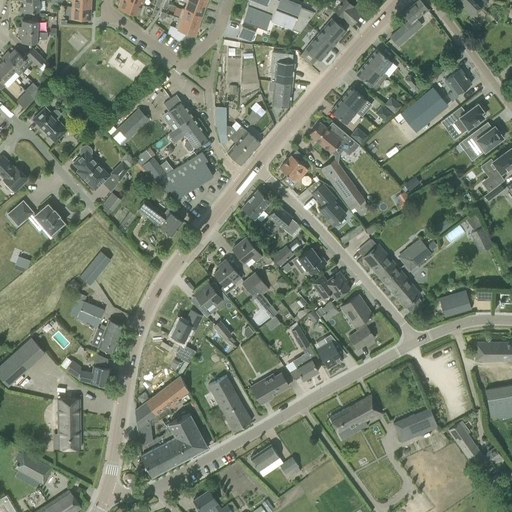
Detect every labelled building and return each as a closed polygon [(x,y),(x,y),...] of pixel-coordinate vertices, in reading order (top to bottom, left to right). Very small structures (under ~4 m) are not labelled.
[(39,11),(38,0),(32,0),(23,1),(23,6),(20,7),(20,12),(39,11)] [(142,5),(128,0),(122,0),(122,3),(121,2),(118,8),(141,16),(145,6),(142,5)] [(201,15),(204,5),(189,0),(187,0),(185,8),(184,9),(201,15)] [(299,32),(307,22),(251,0),(250,0),(248,5),(247,5),(242,19),(246,20),(244,26),(242,25),(237,38),(251,40),(255,30),(254,30),(256,24),(266,28),(269,18),(272,19),(271,21),(291,29),(299,31),(299,32)] [(251,0),(307,22),(314,12),(313,12),(300,7),(301,4),(289,0),(251,0)] [(344,0),(342,0),(334,10),(351,25),(361,14),(344,0)] [(421,24),(416,18),(427,9),(419,0),(418,0),(403,13),(409,20),(390,37),(397,45),(421,24)] [(454,0),(471,16),(487,0),(486,0),(454,0)] [(90,7),(72,7),(72,17),(89,18),(90,7)] [(182,7),(178,17),(198,24),(201,15),(184,9),(185,8),(182,7)] [(194,34),(198,24),(178,17),(175,27),(170,25),(167,33),(179,41),(188,32),(194,34)] [(333,45),(346,30),(332,18),(318,33),(333,45)] [(37,32),(37,20),(22,20),(21,26),(18,26),(18,31),(37,32)] [(47,32),(37,32),(18,31),(18,36),(21,36),(21,42),(31,43),(37,43),(37,38),(47,38),(47,32)] [(333,45),(318,33),(305,48),(320,61),(324,56),(333,45)] [(8,51),(4,54),(18,67),(22,72),(33,61),(38,66),(45,60),(32,48),(23,57),(14,49),(10,53),(8,51)] [(383,72),(392,62),(376,49),(368,60),(383,72)] [(0,65),(10,75),(14,71),(19,75),(22,72),(18,67),(4,54),(1,58),(3,60),(0,62),(0,65)] [(271,104),(289,106),(294,62),(269,59),(268,69),(275,70),(274,80),(269,80),(268,90),(273,91),(271,104)] [(387,75),(383,72),(368,60),(356,73),(375,89),(387,75)] [(3,83),(10,75),(0,65),(0,89),(0,90),(5,85),(3,83)] [(453,90),(447,95),(452,101),(458,96),(456,94),(471,84),(459,68),(444,79),(453,90)] [(417,92),(422,87),(410,74),(405,79),(417,92)] [(441,75),(437,78),(443,86),(447,83),(441,75)] [(29,95),(34,99),(41,91),(37,87),(29,95)] [(366,99),(351,87),(341,99),(356,111),(366,99)] [(415,131),(447,105),(432,87),(400,114),(399,112),(393,118),(396,123),(403,117),(415,131)] [(34,99),(29,95),(26,91),(16,101),(24,109),(34,99)] [(180,127),(193,117),(181,101),(176,95),(163,104),(179,126),(180,127)] [(391,97),(385,104),(395,112),(400,105),(391,97)] [(356,111),(341,99),(331,111),(346,123),(356,111)] [(453,112),(440,121),(445,128),(453,122),(461,133),(484,117),(481,113),(483,111),(477,103),(457,118),(453,112)] [(391,114),(382,105),(376,113),(385,121),(391,114)] [(55,141),(67,129),(57,119),(60,116),(60,114),(60,111),(58,110),(56,109),(53,110),(51,112),(45,106),(32,119),(39,125),(40,124),(45,128),(43,130),(55,141)] [(227,141),(223,126),(225,126),(225,106),(215,106),(215,127),(217,127),(221,143),(227,141)] [(139,109),(118,128),(128,138),(148,119),(139,109)] [(208,137),(193,117),(180,127),(179,126),(168,133),(175,142),(185,134),(189,139),(185,142),(184,145),(188,150),(190,150),(208,137)] [(236,131),(235,131),(241,137),(238,140),(252,152),(260,143),(236,121),(231,127),(236,131)] [(308,134),(330,153),(340,141),(346,146),(347,145),(354,151),(359,144),(332,121),(327,128),(319,121),(308,134)] [(477,129),(459,143),(462,141),(466,147),(469,145),(477,156),(484,151),(503,137),(502,137),(503,135),(500,130),(498,130),(494,125),(482,134),(477,129)] [(357,128),(351,135),(361,143),(367,136),(357,128)] [(240,165),(252,152),(238,140),(241,137),(235,131),(229,138),(235,143),(227,153),(240,165)] [(88,182),(94,189),(108,175),(89,155),(91,152),(91,150),(90,147),(88,146),(85,146),(82,147),(80,150),(81,153),(82,154),(73,163),(79,168),(77,171),(83,177),(84,176),(89,180),(88,182)] [(155,180),(172,170),(168,164),(162,168),(153,156),(155,154),(150,147),(133,159),(155,180)] [(510,147),(491,161),(496,167),(489,172),(493,177),(485,182),(491,190),(503,180),(499,174),(501,172),(502,173),(507,169),(507,168),(511,164),(511,148),(511,149),(510,147)] [(184,163),(172,170),(155,180),(169,193),(170,191),(175,199),(213,176),(204,162),(207,160),(202,152),(184,163)] [(3,179),(14,191),(27,178),(15,166),(14,167),(2,155),(0,157),(0,174),(4,178),(3,179)] [(303,175),(308,169),(304,166),(305,164),(301,161),(300,162),(291,155),(279,168),(293,179),(299,172),(303,175)] [(365,199),(335,158),(321,168),(350,210),(365,199)] [(121,161),(110,172),(119,181),(128,169),(121,161)] [(420,182),(415,176),(404,184),(409,191),(420,182)] [(488,201),(504,189),(500,183),(484,195),(488,201)] [(345,214),(332,199),(334,197),(322,184),(312,193),(323,206),(319,209),(333,225),(345,214)] [(292,217),(277,204),(275,206),(257,190),(242,208),(254,218),(255,217),(261,221),(267,214),(268,214),(267,215),(283,228),(285,225),(292,217)] [(112,211),(121,199),(113,193),(104,205),(112,211)] [(404,193),(394,198),(399,209),(410,203),(404,193)] [(145,199),(137,209),(171,235),(182,221),(174,215),(175,214),(176,212),(177,211),(176,210),(171,206),(170,205),(168,208),(163,214),(145,199)] [(8,214),(17,225),(33,212),(23,201),(8,214)] [(64,222),(58,215),(59,215),(54,209),(53,210),(47,203),(34,215),(44,227),(42,228),(50,237),(58,230),(57,228),(64,222)] [(447,217),(432,228),(438,235),(452,224),(447,217)] [(371,234),(379,226),(374,222),(366,229),(371,234)] [(345,243),(365,228),(361,223),(341,238),(345,243)] [(451,243),(465,232),(459,224),(445,235),(451,243)] [(483,226),(470,233),(479,252),(493,245),(483,226)] [(247,267),(261,255),(246,237),(232,249),(247,267)] [(296,239),(291,243),(297,249),(302,245),(298,240),(296,239)] [(398,255),(405,264),(410,259),(411,259),(410,258),(425,246),(420,239),(411,246),(409,243),(402,249),(404,251),(398,255)] [(399,269),(378,244),(362,257),(383,282),(399,269)] [(431,254),(425,246),(410,258),(411,259),(410,259),(416,266),(431,254)] [(291,259),(301,273),(307,269),(311,274),(326,263),(321,255),(318,257),(311,247),(303,253),(297,257),(296,256),(291,259)] [(90,284),(110,259),(100,251),(80,276),(90,284)] [(280,265),(287,259),(280,251),(273,257),(280,265)] [(18,256),(15,264),(27,268),(30,260),(18,256)] [(221,288),(225,293),(236,285),(233,282),(240,277),(226,259),(218,266),(220,268),(214,273),(224,285),(221,288)] [(399,269),(383,282),(404,307),(420,294),(399,269)] [(248,278),(262,294),(268,289),(254,272),(248,278)] [(337,273),(327,281),(322,275),(312,283),(323,298),(330,293),(335,299),(349,288),(337,273)] [(262,294),(248,278),(242,283),(259,303),(265,298),(262,294)] [(208,283),(194,294),(201,301),(205,307),(212,301),(216,305),(218,308),(228,299),(214,281),(209,285),(208,283)] [(438,298),(444,317),(471,309),(465,289),(438,298)] [(104,309),(84,301),(86,296),(78,293),(69,314),(77,317),(76,318),(97,326),(104,309)] [(511,303),(511,294),(499,293),(499,303),(503,304),(503,302),(511,303)] [(372,314),(358,295),(341,307),(357,330),(349,336),(357,349),(374,337),(366,325),(372,321),(369,316),(372,314)] [(308,315),(316,321),(321,315),(327,319),(337,306),(329,300),(319,313),(313,308),(308,315)] [(272,305),(268,308),(274,315),(277,312),(272,305)] [(194,330),(202,315),(190,310),(184,322),(179,319),(171,335),(183,341),(189,328),(194,330)] [(278,316),(266,321),(269,328),(281,322),(278,316)] [(50,332),(60,326),(56,319),(46,325),(50,332)] [(97,327),(91,344),(98,346),(98,347),(103,350),(113,353),(124,325),(109,319),(106,326),(101,324),(100,328),(97,327)] [(225,339),(230,334),(219,321),(214,325),(225,339)] [(309,344),(299,326),(291,331),(301,349),(309,344)] [(342,348),(330,334),(324,338),(327,342),(316,348),(327,367),(337,362),(336,360),(341,357),(337,350),(342,348)] [(0,376),(8,386),(45,352),(31,337),(0,364),(0,376)] [(511,360),(511,341),(475,341),(475,361),(511,360)] [(175,355),(188,362),(195,351),(181,344),(175,355)] [(301,354),(306,362),(290,371),(295,379),(300,376),(303,380),(318,371),(306,351),(301,354)] [(107,385),(110,368),(93,365),(92,372),(80,370),(81,367),(66,357),(60,365),(66,369),(65,370),(78,379),(90,382),(107,385)] [(271,396),(288,385),(281,373),(274,377),(272,374),(251,387),(261,404),(272,397),(271,396)] [(135,409),(137,428),(149,419),(150,425),(171,411),(168,405),(188,390),(180,375),(135,409)] [(246,412),(243,405),(226,375),(208,385),(227,423),(232,432),(251,420),(246,412)] [(511,383),(485,389),(490,420),(511,415),(511,383)] [(329,417),(339,434),(382,411),(372,393),(329,417)] [(80,448),(80,399),(57,399),(58,448),(80,448)] [(400,441),(438,426),(433,415),(430,407),(393,422),(400,441)] [(202,437),(189,412),(165,424),(168,431),(151,440),(150,425),(149,419),(137,428),(140,454),(151,475),(207,446),(202,437)] [(495,447),(482,456),(466,433),(468,431),(461,420),(448,430),(469,461),(471,464),(472,464),(478,472),(479,471),(483,476),(490,471),(491,470),(488,466),(494,462),(496,464),(504,459),(495,447)] [(270,444),(250,457),(259,471),(279,457),(270,444)] [(52,467),(23,451),(21,453),(19,452),(14,461),(16,462),(14,467),(43,484),(52,467)] [(286,474),(298,466),(292,457),(280,465),(286,474)] [(74,511),(81,508),(69,489),(34,511),(74,511)] [(201,511),(210,506),(214,511),(233,511),(228,504),(221,509),(208,489),(193,500),(201,511)] [(16,511),(6,494),(0,497),(0,506),(2,505),(6,511),(16,511)]
